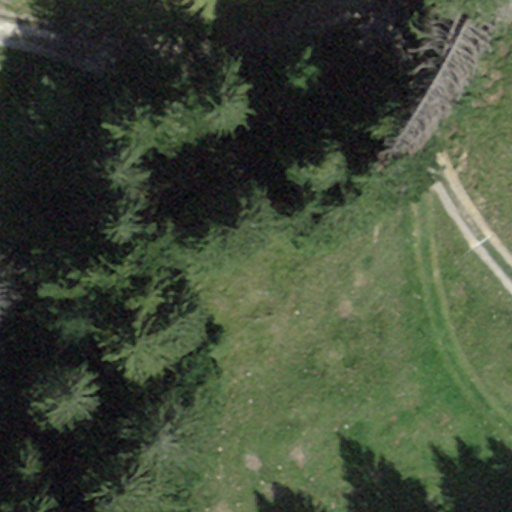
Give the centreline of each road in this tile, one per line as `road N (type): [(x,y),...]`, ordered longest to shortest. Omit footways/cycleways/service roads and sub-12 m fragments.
road 1 (track): [(0,33),(138,68),(248,44),(343,0)]
road 2 (track): [(511,275),(449,191),(424,138)]
road 3 (track): [(377,0),(401,20),(424,138)]
